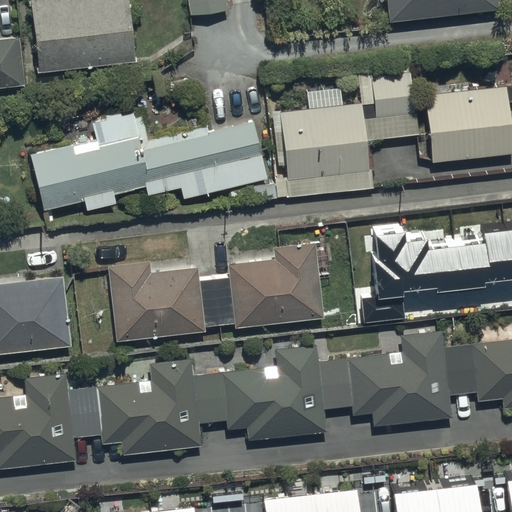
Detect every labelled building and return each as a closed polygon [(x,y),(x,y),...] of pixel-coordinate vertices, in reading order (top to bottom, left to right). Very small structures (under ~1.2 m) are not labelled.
[(29,0),(27,0),(35,73),(132,63),(128,20),(132,20),(129,0),(29,0)] [(223,0),(186,0),(188,15),(225,10),(223,0)] [(495,0),(384,0),(387,22),(497,10),(495,0)] [(0,87),(22,85),(17,36),(0,37),(0,87)] [(408,71),(369,76),(374,117),(414,112),(408,71)] [(504,86),(423,96),(430,162),(511,152),(504,86)] [(360,103),(278,112),(285,179),(367,170),(360,103)] [(30,153),(42,210),(83,201),(85,209),(115,202),(113,193),(144,186),(146,195),(178,188),(180,196),(262,178),(250,123),(205,133),(204,127),(142,140),(136,114),(121,117),(120,112),(101,116),(102,121),(88,124),(91,139),(30,153)] [(397,248),(392,249),(395,281),(400,280),(401,303),(419,301),(420,306),(488,298),(482,235),(455,236),(455,229),(416,230),(417,241),(413,241),(413,244),(397,245),(397,248)] [(228,262),(229,273),(234,320),(234,324),(322,316),(315,240),(274,244),(275,257),(228,262)] [(204,328),(203,323),(199,276),(197,265),(151,270),(150,260),(108,264),(116,337),(204,328)] [(0,280),(0,350),(69,342),(61,273),(0,280)] [(203,323),(234,320),(229,273),(199,276),(203,323)] [(401,349),(346,355),(351,404),(352,413),(371,411),(372,424),(451,415),(449,393),(443,344),(442,328),(399,332),(401,349)] [(511,336),(471,341),(476,389),(477,398),(502,396),(503,406),(511,405),(511,336)] [(476,389),(471,341),(443,344),(449,393),(476,389)] [(276,363),(220,369),(226,418),(227,427),(246,425),(247,438),(326,429),(323,407),(318,358),(316,342),(274,346),(276,363)] [(323,407),(351,404),(346,355),(318,358),(323,407)] [(201,443),(198,421),(193,372),(191,357),(148,361),(150,378),(97,384),(103,441),(121,439),(122,452),(201,443)] [(198,421),(226,418),(220,369),(193,372),(198,421)] [(26,392),(0,394),(0,465),(76,458),(74,434),(100,431),(96,384),(67,387),(66,372),(25,376),(26,392)] [(511,511),(511,466),(503,468),(508,511),(511,511)] [(390,481),(393,511),(475,511),(471,472),(390,481)] [(263,494),(265,511),(356,511),(354,484),(263,494)] [(101,511),(191,511),(190,502),(101,511)]
